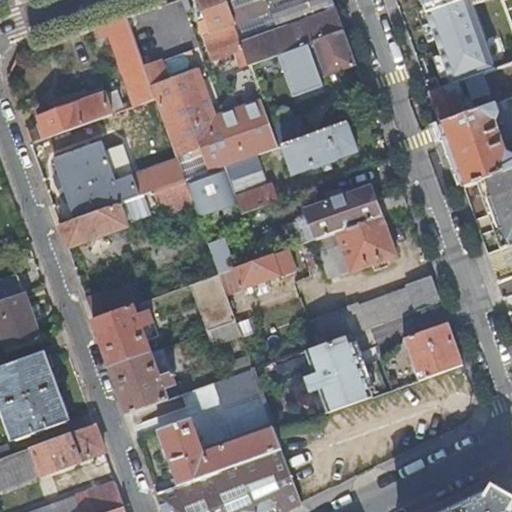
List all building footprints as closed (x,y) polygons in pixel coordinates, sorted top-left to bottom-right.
[(243,45),(226,0),(199,0),(210,29),(203,31),(212,57),(243,45)] [(277,53),(285,51),(343,29),(332,0),(226,0),(243,45),(250,63),(277,53)] [(511,61),(511,26),(503,0),(502,0),(395,0),(409,37),(482,11),(495,46),(448,62),(441,45),(431,49),(415,54),(428,91),(474,75),(488,70),(510,62),(511,62),(511,61)] [(511,0),(504,0),(503,0),(511,26),(511,0)] [(135,106),(156,98),(144,67),(134,39),(126,16),(104,23),(135,106)] [(355,64),(343,29),(285,51),(277,53),(278,57),(283,71),(290,69),(288,79),(288,84),(293,97),(296,95),(295,94),(320,84),(318,78),(321,77),(355,64)] [(429,44),(413,50),(415,54),(431,49),(429,44)] [(177,159),(185,180),(226,165),(255,154),(279,145),(271,124),(262,98),(216,115),(199,68),(169,79),(162,60),(160,61),(144,67),(156,98),(177,159)] [(481,95),(474,75),(428,91),(448,147),(462,184),(463,187),(481,180),(511,168),(511,150),(508,152),(503,139),(511,135),(511,95),(485,105),(475,108),(473,103),(471,98),(481,95)] [(49,138),(94,121),(85,95),(83,89),(66,95),(70,107),(49,115),(42,118),(49,138)] [(94,121),(114,114),(107,93),(101,90),(85,95),(94,121)] [(44,103),(49,115),(70,107),(66,95),(44,103)] [(485,105),(481,95),(471,98),(473,103),(475,108),(485,105)] [(271,124),(279,145),(279,146),(283,145),(304,137),(297,115),(271,124)] [(304,137),(283,145),(293,175),(315,167),(315,169),(337,161),(337,159),(359,151),(348,121),(304,137)] [(29,136),(32,144),(39,141),(37,134),(29,136)] [(121,203),(132,199),(125,178),(108,184),(94,145),(55,159),(61,176),(67,191),(77,220),(122,204),(121,203)] [(455,187),(462,184),(448,147),(442,150),(455,187)] [(255,154),(226,165),(243,212),(277,200),(272,185),(267,186),(255,154)] [(144,195),(155,191),(185,180),(177,159),(125,178),(132,199),(144,195)] [(511,168),(481,180),(504,246),(511,243),(511,168)] [(67,191),(61,176),(56,178),(62,193),(67,191)] [(162,213),(193,201),(185,180),(155,191),(162,213)] [(306,208),(317,238),(317,239),(406,207),(401,193),(377,201),(371,185),(349,193),(349,191),(327,199),(328,201),(306,208)] [(151,215),(144,195),(132,199),(121,203),(122,204),(128,223),(151,215)] [(129,227),(128,223),(122,204),(77,220),(61,226),(69,248),(129,227)] [(381,217),(315,240),(328,277),(353,269),(353,271),(370,264),(371,266),(395,257),(381,217)] [(311,240),(298,244),(308,269),(320,265),(311,240)] [(275,254),(219,274),(226,295),(240,289),(241,291),(253,286),(269,281),(296,271),(288,248),(274,253),(275,254)] [(0,299),(24,291),(18,274),(0,280),(0,299)] [(226,295),(219,274),(188,285),(194,300),(212,293),(218,311),(220,311),(226,325),(236,321),(226,295)] [(440,300),(431,274),(406,283),(407,286),(355,305),(354,302),(309,319),(318,345),(350,333),(427,305),(430,304),(440,300)] [(135,305),(136,304),(128,281),(86,296),(95,319),(135,305)] [(271,286),(269,281),(253,286),(257,296),(268,292),(271,286)] [(7,351),(42,338),(25,291),(24,291),(0,299),(0,334),(1,334),(7,351)] [(442,305),(440,300),(430,304),(427,305),(429,310),(442,305)] [(139,316),(135,305),(95,319),(112,367),(152,352),(143,326),(154,322),(151,312),(139,316)] [(236,321),(226,325),(208,331),(213,344),(240,334),(236,321)] [(419,378),(462,363),(448,321),(404,337),(419,378)] [(318,345),(307,349),(316,372),(308,375),(313,390),(321,387),(330,411),(373,395),(350,333),(318,345)] [(46,424),(47,427),(68,419),(60,397),(62,396),(46,349),(0,366),(0,406),(4,418),(6,417),(14,440),(38,431),(36,427),(46,424)] [(152,352),(112,367),(129,414),(169,399),(165,388),(176,384),(172,373),(161,377),(152,352)] [(253,369),(248,356),(225,364),(230,377),(253,369)] [(253,369),(230,377),(216,382),(224,406),(261,392),(253,369)] [(158,430),(178,487),(282,450),(275,432),(272,424),(203,449),(191,418),(158,430)] [(0,489),(104,452),(95,425),(0,459),(0,489)] [(178,487),(157,494),(163,511),(278,511),(300,502),(282,450),(178,487)] [(106,511),(123,506),(115,481),(30,511),(106,511)] [(511,511),(511,497),(494,487),(443,511),(511,511)]
